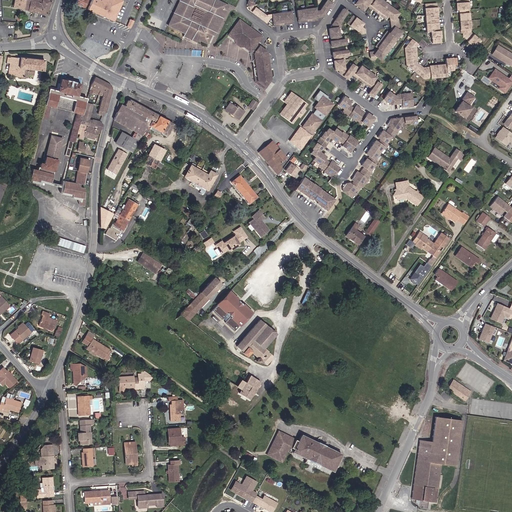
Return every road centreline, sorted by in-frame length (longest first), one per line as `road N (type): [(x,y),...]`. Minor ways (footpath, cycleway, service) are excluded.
road 1 (residential): [(59,366),(90,269),(97,166),(119,80)]
road 2 (tertiary): [(236,143),(303,223),(438,326)]
road 3 (residential): [(267,101),(233,66),(166,58),(139,36),(127,39),(110,75)]
road 4 (tertiary): [(443,346),(428,400),(377,511)]
road 5 (residential): [(67,483),(150,477),(144,419),(132,411)]
road 6 (tertiary): [(119,80),(193,113),(236,143)]
